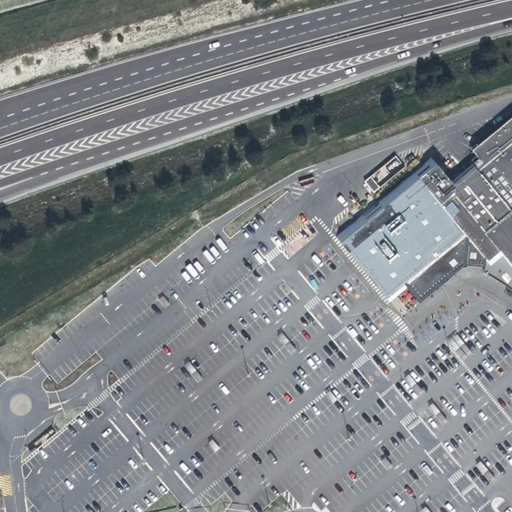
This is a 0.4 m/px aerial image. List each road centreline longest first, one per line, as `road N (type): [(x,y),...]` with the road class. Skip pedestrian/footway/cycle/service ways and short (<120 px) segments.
road 1 (motorway): [(0,157),(221,84),(511,10)]
road 2 (motorway): [(45,174),(511,24)]
road 3 (motorway): [(429,0),(0,127)]
road 4 (unknown): [(260,237),(430,445)]
